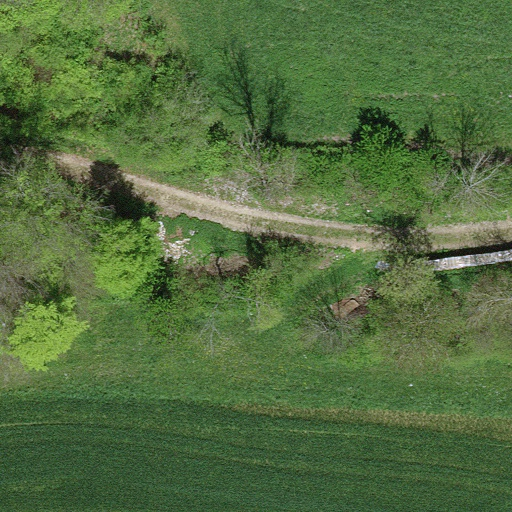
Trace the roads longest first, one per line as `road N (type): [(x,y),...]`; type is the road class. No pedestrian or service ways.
road 1 (track): [(0,155),(268,233),(410,241)]
road 2 (track): [(410,241),(181,354)]
